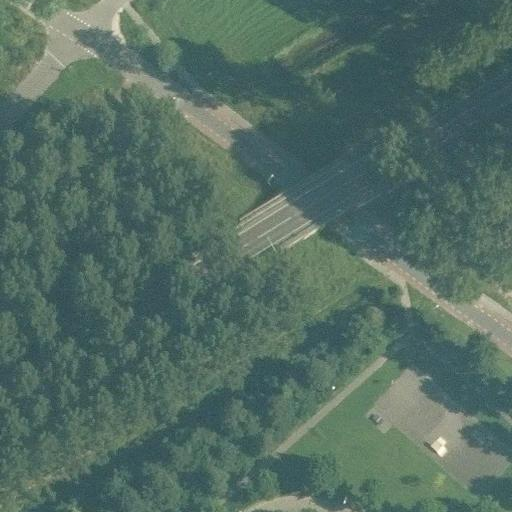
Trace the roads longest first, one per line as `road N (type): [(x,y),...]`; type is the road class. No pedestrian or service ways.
road 1 (secondary): [(0,399),(511,81)]
road 2 (unclassified): [(511,342),(257,156),(82,46)]
